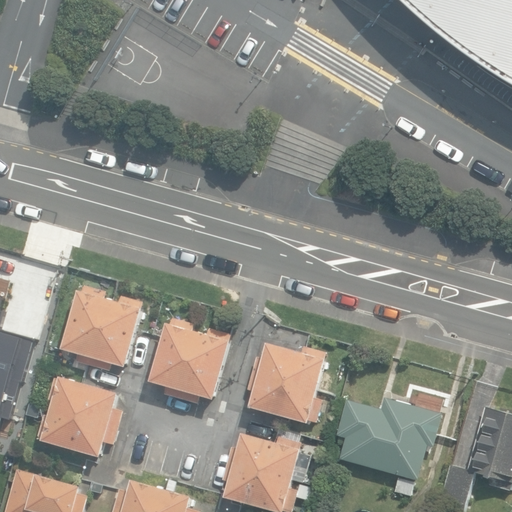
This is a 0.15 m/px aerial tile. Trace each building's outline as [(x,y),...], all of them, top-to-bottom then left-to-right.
[(511,0),(392,0),(457,61),(511,98),(511,0)] [(130,368),(146,309),(144,308),(146,301),(124,295),(122,301),(107,297),(109,291),(87,285),(85,291),(81,290),(64,350),(80,354),(78,361),(113,370),(115,363),(130,368)] [(40,311),(0,299),(0,382),(18,388),(40,311)] [(218,400),(234,341),(232,341),(234,333),(212,327),(210,334),(196,330),(197,324),(175,317),(173,323),(169,322),(153,382),(168,386),(166,393),(201,403),(203,396),(218,400)] [(305,353),(271,343),(267,359),(260,357),(251,389),(257,390),(253,407),(311,424),(313,420),(320,422),(326,400),(319,398),(330,359),(328,358),(330,352),(307,346),(305,353)] [(124,393),(65,376),(64,379),(57,377),(51,398),(57,400),(53,415),(47,413),(40,435),(46,437),(45,440),(104,458),(109,443),(116,445),(126,410),(119,408),(124,393)] [(348,437),(343,458),(421,480),(425,466),(429,467),(432,457),(427,456),(430,445),(437,447),(446,413),(413,404),(412,402),(399,399),(398,400),(388,397),(386,406),(382,408),(350,399),(340,435),(348,437)] [(511,413),(488,407),(471,470),(478,472),(495,477),(493,485),(511,489),(511,413)] [(3,492),(24,416),(0,409),(0,492),(3,492)] [(280,442),(246,433),(241,449),(235,447),(226,479),(232,481),(228,498),(279,511),(287,511),(288,511),(291,511),(294,511),(300,490),(294,488),(304,450),(302,450),(304,442),(282,436),(280,442)] [(466,511),(478,472),(471,470),(452,465),(441,505),(466,511)] [(83,492),(84,487),(20,468),(6,511),(86,511),(91,494),(83,492)] [(397,491),(413,495),(417,481),(401,477),(397,491)] [(193,508),(196,497),(136,479),(132,491),(122,489),(115,511),(203,511),(204,511),(193,508)]
